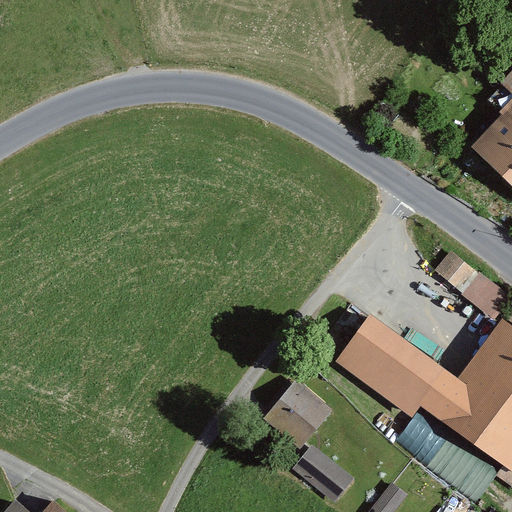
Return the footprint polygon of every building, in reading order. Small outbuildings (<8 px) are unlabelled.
[(511,60),(494,79),(511,97),(511,98),(467,144),(511,187),(511,60)] [(447,248),(429,272),(484,315),(502,291),(447,248)] [(368,309),(330,361),(404,415),(415,401),(511,471),(511,469),(511,326),(497,315),(455,373),(368,309)] [(294,376),(261,414),(297,445),(330,407),(294,376)] [(198,379),(176,407),(198,424),(220,396),(198,379)] [(416,407),(391,440),(472,500),(497,466),(416,407)] [(310,440),(291,464),(332,497),(351,473),(310,440)] [(67,511),(48,494),(32,511),(15,496),(0,511),(67,511)]
